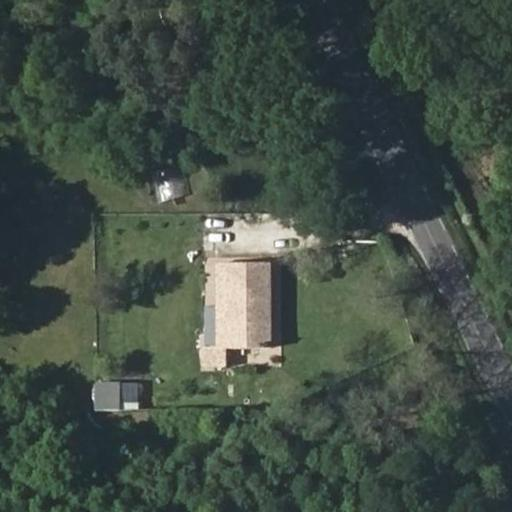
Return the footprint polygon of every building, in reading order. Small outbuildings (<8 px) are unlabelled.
[(155,192),(170,189),(166,169),(151,172),(155,192)] [(272,349),(272,347),(270,265),(218,266),(220,350),(272,349)] [(140,271),(82,272),(83,324),(98,323),(142,323),(140,271)] [(142,323),(98,323),(100,338),(140,337),(143,337),(142,323)] [(96,411),(123,411),(123,381),(96,381),(96,411)]
